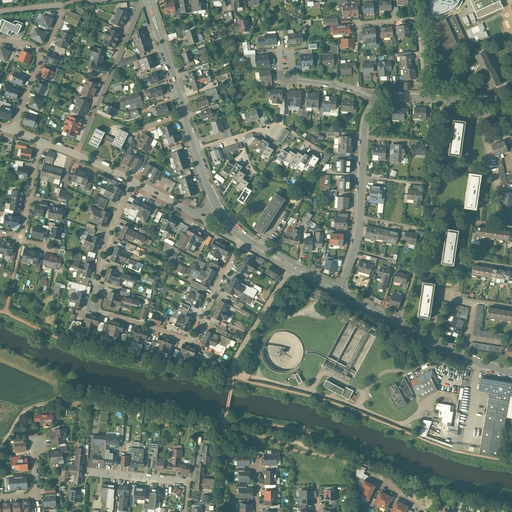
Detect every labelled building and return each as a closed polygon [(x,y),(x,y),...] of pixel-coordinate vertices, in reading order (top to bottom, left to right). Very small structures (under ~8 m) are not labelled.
[(187,0),(179,0),(181,8),(178,9),(179,15),(182,15),(182,14),(190,13),(188,5),(192,4),(191,0),(188,1),(187,0)] [(202,0),(193,0),(191,0),(192,4),(192,7),(197,6),(197,11),(205,10),(204,4),(204,3),(203,3),(202,0)] [(468,0),(474,12),(477,11),(472,0),(468,0)] [(491,0),(472,0),(477,11),(474,12),(477,19),(503,8),(499,1),(493,4),(492,1),(491,0)] [(391,1),(379,2),(379,9),(384,8),(384,11),(391,10),(391,1)] [(169,3),(169,2),(164,2),(166,14),(175,12),(175,9),(174,3),(169,3)] [(373,2),(363,3),(364,15),(369,14),(369,13),(374,13),(374,14),(375,14),(373,2)] [(127,3),(120,3),(120,8),(125,9),(124,12),(127,13),(128,10),(127,3)] [(355,5),(350,6),(351,17),(355,16),(355,15),(358,14),(357,8),(357,5),(355,5)] [(350,6),(344,6),(344,9),(343,10),(344,17),(351,17),(350,6)] [(124,12),(120,10),(117,11),(116,16),(126,20),(129,14),(127,13),(124,12)] [(75,15),(69,12),(65,22),(76,26),(80,17),(75,15)] [(43,15),(39,24),(49,29),(53,20),(49,18),(43,15)] [(126,20),(116,16),(114,20),(115,21),(114,23),(122,27),(123,23),(124,24),(126,20)] [(466,41),(454,16),(445,20),(457,45),(466,41)] [(337,18),(323,20),(324,25),(327,24),(327,27),(333,27),(333,26),(338,26),(337,18)] [(445,19),(430,26),(442,52),(457,45),(445,20),(445,19)] [(248,20),(240,21),(240,23),(239,23),(240,31),(241,31),(242,32),(244,32),(245,31),(245,30),(249,30),(249,27),(249,26),(249,24),(248,24),(248,20)] [(12,24),(5,21),(0,31),(7,35),(8,33),(9,30),(12,32),(18,34),(23,24),(16,21),(15,21),(12,23),(12,24)] [(472,44),(489,37),(483,23),(466,30),(472,44)] [(338,26),(333,26),(333,27),(334,35),(341,34),(341,35),(350,34),(349,31),(350,31),(349,25),(340,26),(339,25),(338,26)] [(408,26),(399,27),(399,34),(402,34),(402,38),(409,37),(408,26)] [(142,27),(138,28),(133,37),(134,41),(136,40),(137,40),(145,37),(142,27)] [(392,27),(380,28),(381,38),(393,37),(392,27)] [(39,31),(35,29),(35,31),(33,35),(32,38),(34,39),(40,41),(42,42),(44,40),(46,34),(39,31)] [(111,30),(109,29),(108,33),(106,32),(104,35),(106,36),(117,41),(120,34),(118,33),(111,30)] [(375,29),(362,30),(362,33),(363,39),(373,38),(376,37),(375,29)] [(194,30),(186,33),(190,45),(198,42),(194,30)] [(72,36),(61,31),(59,36),(58,37),(69,42),(72,36)] [(276,34),(265,35),(266,46),(277,45),(276,34)] [(300,34),(288,35),(288,36),(289,44),(294,43),(295,43),(301,43),(301,36),(302,36),(301,36),(300,34)] [(117,41),(106,36),(103,43),(105,44),(113,48),(114,48),(117,41)] [(69,42),(58,37),(57,39),(58,39),(56,44),(58,45),(66,49),(69,42)] [(145,37),(137,40),(136,40),(141,54),(142,56),(145,55),(144,53),(149,51),(145,37)] [(353,39),(342,40),(342,48),(353,47),(354,47),(353,43),(353,39)] [(66,49),(58,45),(55,51),(62,54),(63,55),(66,49)] [(105,51),(92,47),(90,54),(95,56),(93,62),(101,64),(102,64),(105,51)] [(3,50),(1,49),(1,48),(0,49),(0,58),(5,61),(6,61),(7,59),(10,53),(9,52),(7,51),(6,51),(4,50),(4,49),(3,50)] [(15,53),(10,51),(10,52),(9,52),(10,53),(7,59),(11,61),(12,59),(15,53)] [(22,53),(16,51),(15,53),(12,59),(13,59),(14,56),(19,59),(22,53)] [(32,55),(22,51),(22,53),(19,59),(19,60),(28,64),(32,55)] [(53,53),(50,52),(46,61),(56,65),(60,57),(53,53)] [(190,52),(181,55),(185,64),(193,61),(190,52)] [(487,59),(484,52),(476,55),(478,60),(477,61),(481,68),(483,72),(485,72),(486,76),(489,84),(490,84),(492,89),(499,85),(496,78),(497,77),(496,75),(495,75),(492,68),(491,68),(488,62),(488,61),(487,59)] [(264,55),(260,56),(256,56),(257,67),(270,65),(268,55),(264,55)] [(312,55),(300,56),(301,61),(301,65),(309,65),(309,67),(313,67),(312,55)] [(333,55),(322,56),(323,66),(328,66),(328,64),(333,64),(333,65),(334,65),(333,55)] [(413,55),(403,56),(403,60),(402,61),(402,65),(401,65),(401,68),(402,68),(402,70),(412,69),(411,59),(413,59),(413,55)] [(136,56),(120,61),(117,67),(137,61),(136,56)] [(151,56),(137,61),(138,65),(136,65),(137,69),(140,68),(141,72),(148,70),(155,68),(151,56)] [(390,62),(379,63),(379,62),(378,62),(379,67),(378,67),(378,68),(380,68),(380,72),(388,71),(391,71),(391,73),(395,72),(394,66),(391,66),(390,61),(390,62)] [(101,64),(93,62),(92,65),(91,70),(103,73),(105,65),(102,64),(101,64)] [(356,63),(341,65),(341,75),(352,74),(351,70),(356,70),(356,63)] [(373,63),(362,64),(363,73),(374,72),(373,65),(373,63)] [(110,69),(105,68),(105,65),(102,64),(105,65),(103,73),(102,74),(107,75),(110,69)] [(48,70),(44,68),(41,76),(51,80),(54,73),(48,70)] [(412,69),(402,70),(404,70),(405,70),(406,73),(404,74),(405,80),(415,79),(414,69),(412,69)] [(196,71),(188,74),(191,83),(199,80),(198,77),(196,71)] [(270,71),(259,73),(260,78),(261,82),(271,81),(270,71)] [(19,75),(12,72),(11,75),(13,76),(11,81),(21,86),(25,77),(19,74),(19,75)] [(230,72),(215,77),(219,87),(233,83),(230,72)] [(156,73),(148,76),(150,82),(151,84),(159,81),(156,73)] [(199,80),(191,83),(193,91),(202,89),(200,83),(199,80)] [(87,81),(84,87),(95,92),(98,86),(91,83),(87,81)] [(122,82),(113,84),(115,92),(124,89),(122,82)] [(40,84),(38,83),(37,85),(35,88),(34,91),(43,95),(47,87),(40,84)] [(95,92),(84,87),(81,94),(82,94),(90,97),(92,98),(95,92)] [(160,87),(149,90),(152,98),(163,95),(160,87)] [(12,90),(7,88),(7,89),(5,96),(5,97),(6,98),(8,99),(10,98),(16,100),(19,92),(12,90)] [(215,88),(205,92),(206,96),(208,101),(218,98),(216,93),(217,93),(215,88)] [(283,90),(271,90),(271,98),(277,98),(277,102),(282,103),(282,97),(283,90)] [(139,93),(120,100),(122,107),(130,104),(141,101),(139,93)] [(206,96),(196,100),(199,108),(209,104),(208,101),(206,96)] [(35,98),(33,97),(29,106),(39,111),(43,102),(35,98)] [(79,99),(78,99),(75,105),(87,110),(88,108),(89,104),(87,103),(79,99)] [(354,101),(343,100),(342,111),(349,111),(349,112),(352,112),(352,113),(356,113),(356,107),(353,107),(354,101)] [(141,101),(130,104),(132,110),(137,109),(143,106),(141,101)] [(114,115),(117,109),(106,104),(104,111),(112,114),(114,115)] [(166,104),(156,107),(158,115),(169,112),(166,104)] [(87,110),(75,105),(73,111),(72,112),(79,114),(84,116),(86,112),(87,110)] [(9,109),(1,106),(1,107),(0,110),(0,116),(10,120),(13,110),(9,109)] [(419,108),(414,107),(414,118),(426,119),(426,109),(419,108)] [(408,108),(392,108),(392,120),(404,121),(404,115),(408,115),(408,108)] [(211,110),(201,113),(204,121),(213,118),(211,110)] [(256,110),(244,114),(247,123),(259,119),(256,110)] [(112,114),(104,111),(102,115),(110,119),(112,114)] [(29,114),(27,113),(23,124),(34,127),(37,117),(35,116),(29,114)] [(69,116),(68,116),(65,123),(66,123),(79,129),(82,122),(74,119),(69,116)] [(465,122),(453,120),(453,121),(448,155),(448,156),(461,157),(462,148),(461,148),(464,130),(465,122)] [(220,121),(212,124),(214,130),(213,130),(214,134),(225,131),(224,127),(222,128),(220,121)] [(79,129),(66,123),(64,128),(65,128),(66,128),(67,131),(66,131),(66,132),(67,133),(75,136),(76,136),(77,133),(77,132),(77,130),(79,130),(79,129)] [(172,125),(161,129),(165,139),(168,138),(167,138),(175,135),(172,125)] [(97,128),(89,144),(97,148),(102,139),(104,134),(105,132),(97,128)] [(112,144),(120,149),(125,140),(127,135),(128,133),(119,129),(112,144)] [(156,130),(151,132),(152,138),(156,140),(159,138),(156,130)] [(115,139),(104,134),(102,139),(112,144),(115,139)] [(154,140),(144,134),(141,140),(150,146),(154,140)] [(175,135),(167,138),(168,138),(170,144),(180,141),(178,134),(175,135)] [(253,137),(247,139),(248,141),(245,142),(250,145),(255,138),(253,137)] [(352,137),(341,137),(341,145),(352,145),(352,137)] [(250,145),(249,146),(256,150),(257,148),(261,142),(255,138),(250,145)] [(150,146),(141,140),(137,146),(147,152),(150,146)] [(269,144),(262,140),(261,142),(257,148),(263,152),(267,146),(269,144)] [(504,141),(491,146),(495,157),(500,155),(508,152),(504,141)] [(341,145),(338,144),(337,152),(351,153),(352,145),(341,145)] [(426,145),(416,144),(415,147),(412,147),(411,155),(416,156),(416,154),(425,155),(426,145)] [(402,145),(394,145),(394,155),(394,157),(398,157),(398,158),(398,162),(405,163),(405,148),(402,148),(402,145)] [(129,146),(124,156),(127,158),(129,154),(129,155),(132,148),(129,146)] [(267,146),(263,152),(261,156),(262,155),(268,158),(273,150),(267,146)] [(379,148),(372,148),(372,152),(372,155),(379,155),(378,160),(385,160),(385,147),(379,146),(379,148)] [(26,149),(22,148),(20,158),(30,160),(32,150),(26,149)] [(177,152),(172,153),(174,162),(185,159),(183,150),(177,152)] [(218,150),(211,153),(214,162),(221,160),(218,151),(218,150)] [(283,150),(277,158),(283,162),(285,159),(289,154),(283,150)] [(296,155),(290,151),(289,154),(285,159),(291,163),(292,161),(296,155)] [(296,155),(292,161),(298,165),(304,156),(298,152),(296,155)] [(55,155),(48,153),(46,160),(53,162),(55,155)] [(129,155),(129,154),(127,158),(124,164),(130,167),(135,158),(129,155)] [(304,156),(298,165),(304,168),(307,163),(311,158),(305,154),(304,156)] [(319,159),(313,155),(311,158),(307,163),(313,167),(319,159)] [(135,158),(130,167),(137,171),(140,165),(142,162),(142,161),(135,158)] [(185,159),(174,162),(177,171),(183,169),(188,168),(185,159)] [(351,160),(337,159),(336,172),(350,173),(351,160)] [(234,166),(227,162),(222,170),(229,175),(231,171),(234,166)] [(242,167),(236,163),(234,166),(231,171),(237,175),(239,171),(242,167)] [(161,171),(147,164),(142,174),(156,181),(161,171)] [(51,167),(43,165),(41,175),(44,176),(43,180),(47,181),(51,167)] [(22,168),(19,167),(18,168),(17,176),(26,178),(28,169),(22,168)] [(63,170),(51,167),(47,181),(53,183),(53,182),(54,179),(60,180),(63,170)] [(503,167),(498,168),(501,185),(507,184),(503,167)] [(79,169),(77,169),(74,176),(72,180),(73,180),(79,182),(83,172),(80,171),(81,171),(80,169),(79,169)] [(393,179),(394,176),(396,177),(398,171),(392,170),(389,177),(393,179)] [(245,175),(239,171),(237,175),(234,179),(240,183),(242,179),(245,175)] [(83,172),(79,182),(85,185),(86,185),(87,181),(90,174),(89,174),(89,172),(87,172),(86,173),(83,172)] [(481,175),(469,174),(464,208),(463,209),(476,211),(478,201),(477,201),(480,183),(481,175)] [(325,184),(325,179),(330,179),(330,175),(321,175),(321,184),(325,184)] [(186,178),(180,180),(182,189),(193,185),(191,176),(186,178)] [(350,179),(339,178),(339,191),(349,191),(350,179)] [(240,183),(237,187),(243,191),(246,187),(248,183),(242,179),(240,183)] [(193,185),(182,189),(185,198),(196,194),(193,185)] [(383,187),(375,186),(375,189),(370,188),(369,201),(376,202),(376,201),(381,202),(384,203),(385,196),(382,195),(383,187)] [(121,190),(115,187),(113,189),(112,193),(118,196),(121,190)] [(246,187),(243,191),(240,195),(246,199),(252,191),(246,187)] [(17,191),(13,190),(13,191),(12,195),(11,200),(22,202),(22,199),(23,192),(17,191)] [(423,192),(408,190),(408,195),(407,200),(408,200),(414,200),(413,206),(421,207),(421,201),(422,201),(423,192)] [(511,201),(511,193),(504,192),(503,198),(502,203),(506,204),(506,203),(511,204),(511,203),(511,201)] [(118,196),(112,193),(110,196),(108,199),(115,202),(118,196)] [(275,193),(253,228),(263,234),(285,200),(275,193)] [(108,201),(95,195),(94,200),(99,202),(106,205),(108,201)] [(246,199),(240,195),(237,200),(243,204),(246,199)] [(140,202),(129,197),(128,201),(132,203),(132,204),(132,205),(129,210),(128,213),(127,214),(136,218),(137,216),(136,216),(139,211),(137,209),(140,202)] [(349,198),(338,197),(338,200),(339,200),(339,209),(348,210),(349,198)] [(22,202),(11,200),(10,205),(11,205),(10,209),(10,210),(14,210),(20,211),(21,204),(22,204),(22,202)] [(146,205),(140,202),(137,209),(139,211),(136,216),(137,216),(140,218),(146,205)] [(40,205),(36,204),(34,214),(38,215),(38,216),(43,216),(44,208),(44,206),(40,205)] [(152,209),(146,205),(140,218),(139,220),(145,223),(149,215),(152,209)] [(53,206),(52,206),(51,207),(50,207),(49,215),(48,218),(55,219),(57,208),(54,207),(53,206)] [(59,208),(57,208),(55,219),(61,220),(62,215),(63,209),(62,209),(62,208),(60,207),(59,208)] [(102,212),(95,209),(90,207),(88,213),(94,215),(100,218),(102,212)] [(109,213),(102,211),(102,212),(100,218),(107,220),(109,213)] [(171,218),(165,215),(161,221),(164,223),(168,225),(171,218)] [(7,216),(5,216),(5,219),(4,226),(13,228),(18,224),(19,218),(7,216)] [(342,218),(334,218),(334,221),(335,222),(334,227),(347,228),(347,224),(346,223),(346,219),(347,218),(347,216),(343,216),(342,218)] [(107,220),(100,218),(98,221),(98,224),(105,227),(107,220)] [(177,221),(171,218),(168,225),(171,226),(174,228),(177,221)] [(43,228),(34,226),(32,236),(43,239),(44,234),(45,229),(43,228)] [(55,227),(52,226),(51,231),(50,238),(60,240),(62,228),(55,227)] [(132,229),(125,226),(122,232),(129,235),(130,231),(132,229)] [(376,228),(367,227),(363,226),(362,236),(366,237),(366,236),(370,237),(370,238),(376,239),(376,238),(378,229),(376,229),(376,228)] [(196,230),(190,227),(186,234),(189,235),(192,237),(196,230)] [(288,228),(286,235),(284,234),(282,242),(290,244),(294,229),(288,228)] [(491,229),(482,228),(481,236),(490,238),(491,229)] [(150,234),(140,229),(139,232),(144,235),(149,237),(150,234)] [(300,231),(294,229),(290,244),(298,246),(300,238),(298,238),(300,231)] [(389,231),(378,229),(376,238),(387,241),(389,231)] [(446,229),(441,264),(453,266),(458,231),(446,229)] [(500,231),(491,229),(490,238),(499,239),(500,231)] [(202,234),(196,230),(192,237),(196,239),(198,240),(202,234)] [(399,233),(389,231),(387,241),(386,243),(396,245),(399,233)] [(510,232),(500,231),(499,239),(508,240),(510,232)] [(129,235),(122,232),(119,238),(126,241),(127,239),(129,235)] [(409,233),(406,233),(406,232),(405,233),(404,241),(416,243),(417,234),(409,233)] [(148,239),(136,234),(134,238),(143,242),(146,244),(148,239)] [(185,235),(181,242),(180,241),(178,246),(185,250),(189,243),(186,241),(188,237),(185,235)] [(101,238),(93,236),(92,239),(91,242),(98,245),(101,238)] [(309,239),(304,238),(303,246),(312,247),(313,239),(309,239)] [(316,239),(313,239),(312,247),(322,248),(322,240),(316,239)] [(221,244),(214,240),(211,247),(213,249),(217,250),(221,244)] [(98,245),(91,242),(90,246),(89,249),(96,251),(98,245)] [(14,244),(6,243),(3,254),(11,256),(12,252),(14,244)] [(230,249),(221,244),(217,250),(220,253),(226,257),(230,249)] [(174,246),(170,253),(176,256),(180,250),(174,246)] [(123,249),(116,247),(113,253),(126,258),(128,254),(122,252),(123,249)] [(32,251),(25,250),(24,255),(23,259),(26,260),(26,262),(30,262),(32,251)] [(40,253),(32,251),(30,262),(37,264),(38,260),(40,253)] [(82,255),(73,253),(70,266),(78,268),(79,264),(78,263),(79,261),(80,261),(82,255)] [(113,253),(111,260),(118,263),(119,260),(125,262),(126,258),(113,253)] [(49,257),(46,256),(45,256),(45,260),(44,260),(45,260),(44,264),(43,264),(44,264),(47,265),(47,266),(47,267),(51,268),(52,268),(55,268),(55,269),(56,269),(56,268),(55,268),(56,267),(59,267),(59,268),(59,267),(60,267),(59,267),(60,263),(61,259),(58,258),(58,257),(58,256),(58,257),(54,256),(50,255),(49,255),(49,257)] [(250,258),(246,256),(243,262),(249,266),(251,262),(253,260),(250,258)] [(139,263),(126,258),(125,262),(133,265),(131,269),(135,271),(139,263)] [(206,264),(196,258),(194,263),(203,268),(206,264)] [(332,262),(327,260),(326,262),(324,268),(330,270),(329,272),(333,273),(337,263),(332,262)] [(373,265),(360,261),(359,266),(360,266),(359,270),(370,274),(373,265)] [(249,266),(243,262),(237,271),(247,277),(249,273),(246,271),(247,269),(249,266)] [(93,264),(85,263),(85,265),(79,264),(78,268),(84,269),(91,271),(93,264)] [(143,264),(139,263),(135,271),(140,273),(141,269),(142,269),(143,264)] [(280,272),(271,266),(267,273),(275,278),(276,278),(279,273),(280,272)] [(483,268),(473,266),(472,274),(481,276),(483,268)] [(391,270),(380,267),(378,275),(382,277),(388,278),(391,270)] [(116,270),(108,268),(106,275),(120,279),(121,275),(115,273),(116,270)] [(216,271),(208,268),(206,273),(204,277),(211,280),(216,271)] [(492,269),(483,268),(481,276),(491,277),(492,269)] [(91,271),(84,269),(83,274),(82,276),(86,277),(89,278),(91,271)] [(501,271),(492,269),(491,277),(490,282),(494,283),(495,278),(500,279),(501,271)] [(510,272),(501,271),(500,279),(505,279),(509,280),(510,272)] [(404,274),(397,272),(394,280),(402,283),(405,284),(404,287),(407,288),(409,282),(406,281),(408,275),(404,274)] [(136,278),(122,274),(121,275),(120,279),(127,281),(135,283),(136,278)] [(120,279),(106,275),(104,282),(119,286),(120,283),(120,282),(119,282),(120,279)] [(211,280),(204,277),(202,281),(201,283),(208,287),(211,280)] [(241,281),(234,277),(229,286),(241,292),(245,285),(240,282),(241,281)] [(382,277),(381,280),(380,280),(378,288),(384,290),(385,285),(386,286),(388,278),(382,277)] [(81,285),(74,283),(72,282),(72,283),(71,288),(70,288),(84,291),(86,286),(87,286),(88,286),(81,285)] [(207,288),(196,282),(194,286),(198,288),(205,291),(206,291),(207,288)] [(435,284),(423,282),(418,317),(430,319),(431,310),(433,292),(434,292),(435,284)] [(250,288),(245,285),(241,292),(253,299),(257,291),(258,291),(253,288),(251,287),(250,288)] [(241,292),(229,286),(226,292),(233,295),(234,293),(239,296),(241,292)] [(192,288),(188,296),(193,299),(196,292),(197,291),(197,290),(192,288)] [(86,294),(78,292),(78,295),(72,294),(71,298),(84,301),(86,294)] [(117,294),(110,292),(108,299),(122,303),(123,299),(122,299),(117,297),(117,294)] [(203,296),(196,292),(193,299),(200,302),(203,296)] [(253,299),(241,292),(239,296),(238,298),(250,305),(253,299)] [(401,297),(396,296),(395,298),(392,296),(391,297),(390,303),(390,304),(394,305),(394,306),(398,308),(401,297)] [(241,301),(232,297),(230,300),(235,302),(234,304),(238,306),(241,301)] [(84,301),(71,298),(70,302),(76,303),(75,306),(83,308),(84,301)] [(138,301),(124,298),(122,299),(123,299),(122,303),(137,307),(138,301)] [(122,303),(108,299),(106,306),(114,308),(115,305),(121,306),(122,303)] [(200,302),(193,299),(192,302),(191,305),(197,308),(200,302)] [(220,301),(218,305),(219,305),(216,311),(228,317),(230,313),(226,311),(229,305),(220,301)] [(469,308),(440,301),(438,307),(462,312),(468,313),(469,308)] [(483,306),(477,305),(472,336),(503,340),(504,334),(479,330),(483,306)] [(511,311),(488,308),(486,318),(511,322),(511,311)] [(228,317),(216,311),(213,317),(220,321),(221,318),(227,321),(228,317)] [(185,317),(174,312),(172,318),(178,320),(183,322),(190,325),(193,319),(186,316),(185,317)] [(93,316),(86,314),(84,321),(87,322),(91,323),(93,316)] [(162,317),(153,314),(150,322),(154,324),(156,325),(159,326),(160,323),(162,317)] [(169,316),(163,314),(162,317),(160,323),(165,324),(169,316)] [(459,319),(449,315),(446,321),(449,323),(450,321),(457,324),(459,319)] [(100,318),(93,316),(91,323),(95,324),(97,325),(100,318)] [(81,323),(77,321),(76,322),(72,330),(72,332),(87,336),(88,332),(89,329),(85,328),(80,326),(81,323)] [(117,322),(110,321),(108,328),(111,329),(109,335),(113,336),(117,322)] [(449,323),(446,328),(454,332),(457,324),(450,321),(449,323)] [(124,324),(117,322),(113,336),(117,337),(119,331),(122,332),(124,324)] [(190,325),(183,322),(182,326),(181,329),(188,332),(190,325)] [(462,326),(457,324),(454,332),(461,335),(464,328),(462,326)] [(142,330),(135,328),(133,335),(135,336),(139,337),(142,330)] [(148,332),(142,330),(139,337),(138,343),(135,350),(135,352),(140,354),(143,344),(142,344),(143,339),(146,339),(148,332)] [(214,334),(207,331),(204,338),(211,341),(214,334)] [(219,337),(214,334),(211,341),(216,343),(219,337)] [(166,338),(160,336),(157,343),(160,344),(164,346),(166,338)] [(231,340),(221,336),(221,337),(219,337),(216,343),(226,348),(227,344),(229,345),(231,340)] [(170,339),(166,338),(164,346),(167,347),(170,348),(173,341),(170,340),(170,339)] [(211,341),(204,338),(201,344),(208,347),(209,344),(211,341)] [(134,342),(132,341),(131,346),(129,345),(128,349),(135,350),(138,343),(134,342)] [(226,348),(216,343),(215,347),(214,347),(213,349),(223,353),(226,348)] [(502,347),(472,343),(471,349),(501,353),(502,347)] [(189,347),(183,345),(180,352),(183,353),(187,354),(189,347)] [(196,349),(189,347),(187,354),(191,355),(193,356),(196,349)] [(213,353),(206,350),(204,353),(210,359),(213,353)] [(302,382),(297,373),(294,375),(295,378),(299,384),(302,382)] [(413,395),(404,378),(398,381),(400,384),(407,398),(413,395)] [(430,378),(412,387),(419,400),(437,391),(430,378)] [(511,383),(481,378),(479,391),(489,392),(509,396),(511,383)] [(326,380),(322,386),(348,400),(353,391),(346,387),(344,390),(329,382),(326,380)] [(396,386),(395,383),(384,389),(395,410),(406,404),(404,400),(396,386)] [(407,398),(400,384),(396,386),(404,400),(407,398)] [(509,396),(489,392),(479,453),(499,456),(506,417),(509,396)] [(451,405),(437,403),(436,410),(439,410),(438,417),(445,418),(444,423),(445,424),(446,425),(447,426),(447,422),(451,423),(453,412),(450,411),(451,405)] [(52,415),(40,416),(37,416),(34,416),(34,417),(34,422),(41,421),(41,425),(44,425),(44,426),(48,426),(48,424),(52,424),(52,423),(53,422),(53,421),(52,420),(52,415)] [(420,436),(446,444),(447,440),(442,438),(441,440),(428,436),(433,421),(425,419),(420,436)] [(106,436),(95,435),(94,435),(93,444),(93,445),(100,446),(101,443),(105,443),(106,436)] [(107,435),(106,447),(118,448),(119,436),(107,435)] [(65,436),(54,437),(51,437),(52,444),(60,443),(65,443),(65,436)] [(17,443),(15,443),(15,449),(18,449),(18,451),(26,451),(25,442),(17,443)] [(140,443),(133,442),(133,448),(129,448),(128,453),(133,453),(134,453),(139,453),(139,449),(140,442),(140,443)] [(158,444),(150,443),(148,454),(157,455),(158,444)] [(475,452),(476,447),(454,443),(453,448),(475,452)] [(84,449),(77,448),(76,460),(84,461),(85,455),(85,449),(84,449)] [(60,451),(51,451),(52,464),(59,463),(59,460),(63,460),(62,452),(62,450),(60,451)] [(211,452),(202,452),(201,463),(205,464),(210,464),(211,452)] [(272,454),(264,454),(264,465),(276,465),(276,456),(276,454),(272,454)] [(101,456),(93,455),(93,463),(103,464),(104,456),(101,456)] [(246,455),(237,455),(237,461),(239,462),(239,465),(249,465),(249,458),(249,455),(246,455)] [(110,457),(104,456),(103,464),(116,465),(117,458),(110,458),(110,457)] [(129,456),(121,456),(120,465),(128,466),(129,456)] [(21,459),(12,460),(12,465),(15,465),(16,469),(19,469),(20,471),(28,471),(27,459),(21,459)] [(84,463),(76,462),(76,463),(76,466),(75,471),(83,472),(84,463)] [(164,462),(157,462),(156,469),(163,470),(164,462)] [(70,463),(67,463),(66,470),(69,470),(75,471),(76,466),(70,465),(70,463)] [(190,465),(182,464),(181,472),(182,472),(182,473),(189,474),(190,465)] [(365,470),(356,465),(356,476),(359,478),(363,474),(365,470)] [(204,470),(197,469),(195,483),(203,484),(203,479),(204,470)] [(75,471),(69,470),(69,475),(75,475),(74,483),(82,484),(83,472),(75,471)] [(245,471),(239,471),(239,472),(239,475),(238,476),(238,480),(239,481),(244,481),(245,482),(245,481),(250,481),(250,471),(245,471)] [(20,478),(14,479),(14,478),(11,478),(11,485),(10,485),(10,490),(27,489),(26,478),(23,478),(23,477),(20,477),(20,478)] [(376,486),(364,480),(361,487),(363,488),(361,491),(363,492),(360,496),(362,497),(368,500),(376,486)] [(129,486),(121,486),(120,493),(128,494),(129,486)] [(136,487),(135,487),(134,495),(134,498),(145,499),(146,488),(136,487)] [(246,487),(239,487),(239,489),(240,497),(252,497),(251,487),(246,487)] [(334,487),(320,487),(320,494),(325,494),(325,500),(336,500),(336,490),(334,490),(334,487)] [(81,491),(70,490),(69,501),(80,502),(81,496),(81,491)] [(313,490),(300,491),(300,499),(299,499),(299,504),(305,504),(313,504),(313,498),(313,490)] [(376,499),(374,503),(380,506),(386,495),(380,492),(376,499)] [(128,494),(120,493),(120,501),(127,502),(128,494)] [(386,495),(380,506),(386,509),(391,497),(386,495)] [(46,497),(44,497),(45,506),(56,505),(55,496),(46,497)] [(127,502),(120,501),(119,510),(126,511),(127,502)] [(396,501),(390,511),(397,511),(402,504),(396,501)] [(249,504),(244,504),(244,503),(240,503),(241,509),(241,511),(251,511),(252,504),(249,504)]
